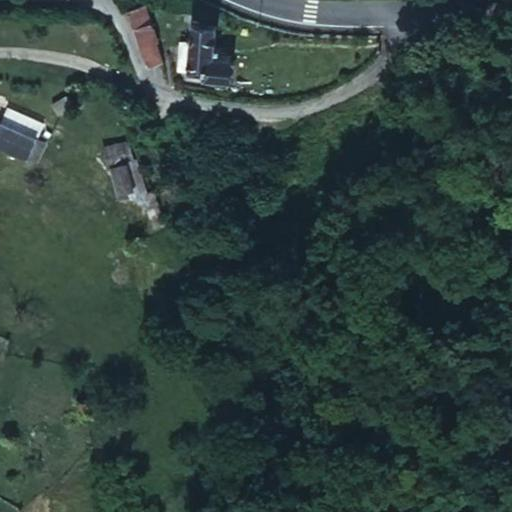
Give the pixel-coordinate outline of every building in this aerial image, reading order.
[(145,8),(132,12),(147,64),(160,60),(145,8)] [(216,29),(190,26),(184,71),(202,74),(202,79),(226,81),(230,59),(211,56),(216,29)] [(41,134),(0,122),(0,143),(36,154),(41,134)] [(106,159),(111,157),(120,153),(114,134),(99,140),(106,159)] [(124,151),(120,153),(111,157),(120,186),(134,181),(124,151)]
